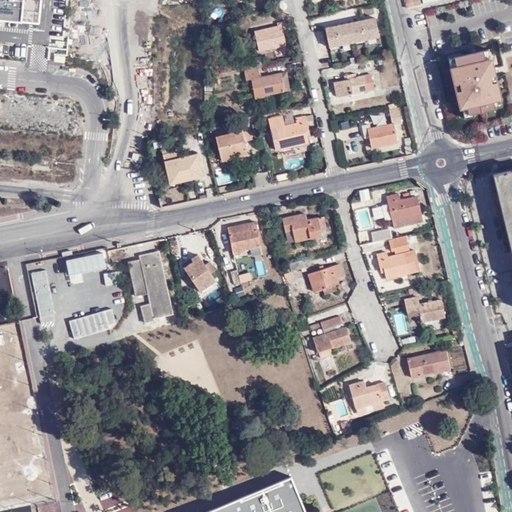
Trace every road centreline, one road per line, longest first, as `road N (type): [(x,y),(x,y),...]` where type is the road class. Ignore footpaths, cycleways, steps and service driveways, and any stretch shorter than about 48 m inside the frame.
road 1 (secondary): [(0,243),(336,182)]
road 2 (residential): [(511,483),(439,162)]
road 3 (unknown): [(23,295),(57,446),(63,511)]
road 4 (residential): [(297,0),(336,182)]
road 5 (residential): [(336,182),(385,358)]
road 6 (residential): [(439,162),(394,0)]
